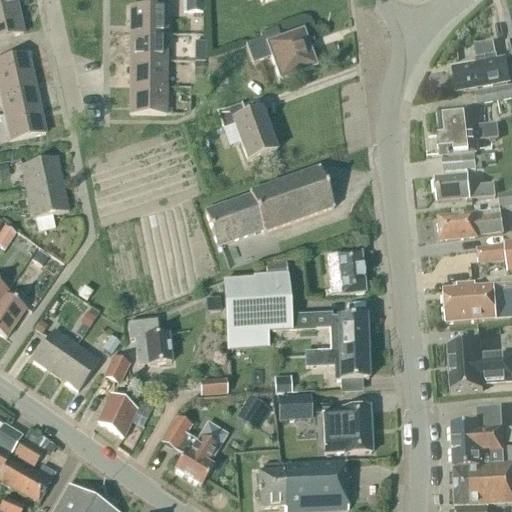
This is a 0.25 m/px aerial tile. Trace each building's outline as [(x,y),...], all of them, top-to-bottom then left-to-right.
[(0,0),(0,13),(17,10),(14,0),(0,0)] [(203,14),(202,0),(185,0),(185,14),(203,14)] [(17,10),(0,13),(0,41),(22,36),(17,10)] [(129,37),(165,37),(165,24),(165,12),(165,10),(129,10),(129,37)] [(279,40),(276,32),(259,38),(260,42),(245,47),(252,66),(270,60),(279,83),(316,69),(302,32),(279,40)] [(129,63),(165,63),(165,37),(129,37),(129,63)] [(204,57),(204,41),(192,41),(192,57),(204,57)] [(475,66),(451,70),(456,95),(508,85),(504,60),(496,62),(492,43),(472,47),(475,66)] [(0,90),(33,84),(27,57),(0,63),(0,90)] [(165,90),(165,63),(129,63),(129,90),(165,90)] [(0,106),(3,118),(39,110),(33,84),(0,90),(0,106)] [(478,107),(511,100),(511,87),(476,94),(478,107)] [(165,117),(165,90),(129,90),(129,117),(165,117)] [(243,119),(239,108),(216,116),(222,132),(233,128),(246,165),(275,154),(260,113),(243,119)] [(471,128),(469,109),(436,113),(438,133),(437,133),(440,157),(475,153),(474,142),(497,139),(496,126),(471,128)] [(39,110),(3,118),(8,144),(44,136),(39,110)] [(474,171),(473,157),(441,161),(442,174),(474,171)] [(26,196),(62,188),(56,161),(20,169),(26,196)] [(0,167),(0,180),(9,179),(6,166),(0,167)] [(263,236),(333,211),(318,170),(248,195),(249,197),(203,214),(216,250),(262,233),(263,236)] [(468,187),(467,177),(434,181),(437,205),(495,199),(494,185),(468,187)] [(62,188),(26,196),(31,223),(51,219),(68,215),(62,188)] [(511,193),(497,195),(498,209),(511,207),(511,193)] [(441,243),(476,240),(476,238),(502,235),(499,211),(473,214),(473,218),(438,222),(439,226),(437,229),(438,237),(440,239),(441,243)] [(35,222),(37,234),(54,230),(51,219),(35,222)] [(0,251),(3,254),(15,236),(4,229),(0,234),(0,251)] [(511,273),(511,244),(503,245),(504,248),(476,251),(478,266),(505,263),(507,274),(511,273)] [(33,257),(43,264),(48,258),(38,251),(33,257)] [(325,300),(364,296),(360,255),(326,259),(329,292),(324,293),(325,300)] [(264,266),(265,280),(286,278),(284,264),(264,266)] [(365,320),(330,321),(330,316),(289,318),(287,278),(223,283),(228,352),(268,349),(267,335),(328,332),(329,354),(329,355),(366,353),(365,320)] [(33,296),(39,301),(46,291),(39,286),(33,296)] [(511,288),(474,291),(474,287),(457,288),(457,291),(443,292),(445,327),(511,322),(511,288)] [(86,303),(92,295),(83,289),(77,298),(86,303)] [(4,298),(0,303),(0,338),(5,342),(25,312),(4,298)] [(219,300),(204,301),(205,315),(220,314),(219,300)] [(72,331),(79,321),(66,312),(59,323),(72,331)] [(158,339),(156,322),(126,326),(128,343),(133,343),(136,369),(170,365),(167,338),(158,339)] [(54,379),(75,349),(52,333),(31,363),(54,379)] [(110,358),(119,345),(110,339),(101,352),(110,358)] [(511,356),(481,358),(480,354),(480,343),(445,346),(448,393),(483,391),(483,388),(511,386),(511,356)] [(75,349),(54,379),(77,395),(98,365),(75,349)] [(329,355),(329,354),(304,355),(304,370),(333,369),(332,367),(338,367),(338,384),(339,384),(361,383),(367,382),(366,353),(329,355)] [(127,368),(113,360),(103,380),(118,387),(127,368)] [(291,397),(290,380),(273,380),(274,398),(291,397)] [(200,399),(224,397),(223,383),(199,385),(200,399)] [(128,409),(117,403),(110,398),(97,427),(122,442),(134,417),(146,423),(153,407),(133,408),(130,406),(128,409)] [(294,425),(294,416),(311,415),(310,398),(276,400),(277,426),(294,425)] [(263,421),(268,412),(254,404),(249,412),(263,421)] [(511,448),(503,449),(501,408),(477,411),(477,426),(451,428),(453,470),(480,468),(480,467),(511,465),(511,448)] [(321,415),(323,457),(344,456),(344,457),(370,456),(368,411),(341,412),(341,414),(321,415)] [(196,445),(184,438),(190,429),(176,421),(161,445),(182,458),(173,473),(200,490),(212,470),(207,467),(225,438),(207,427),(196,445)] [(0,452),(10,458),(22,439),(2,426),(0,429),(0,452)] [(31,435),(24,446),(40,455),(46,444),(31,435)] [(21,444),(12,460),(32,472),(42,456),(40,455),(24,446),(21,444)] [(28,471),(0,454),(0,486),(37,507),(54,476),(41,469),(37,475),(28,470),(28,471)] [(346,511),(344,464),(281,467),(262,468),(263,474),(257,475),(259,511),(283,510),(283,511),(346,511)] [(455,509),(511,506),(511,467),(480,469),(480,471),(453,473),(455,509)] [(87,500),(67,489),(53,511),(107,511),(100,507),(98,496),(87,500)] [(21,511),(23,509),(3,500),(0,507),(0,511),(21,511)]
